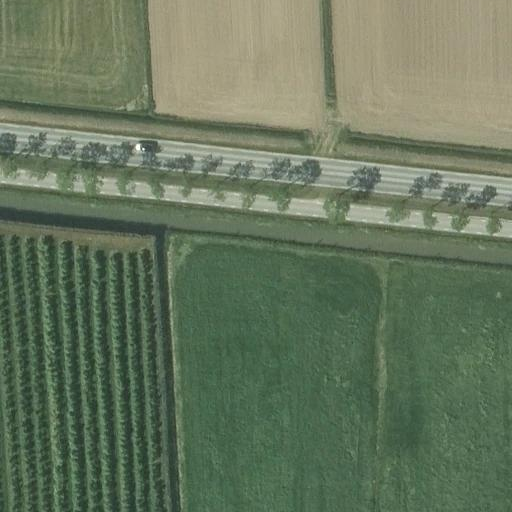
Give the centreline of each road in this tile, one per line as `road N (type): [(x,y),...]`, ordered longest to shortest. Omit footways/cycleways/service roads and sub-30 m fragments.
road 1 (secondary): [(511,194),(0,139)]
road 2 (unclassified): [(0,176),(511,231)]
